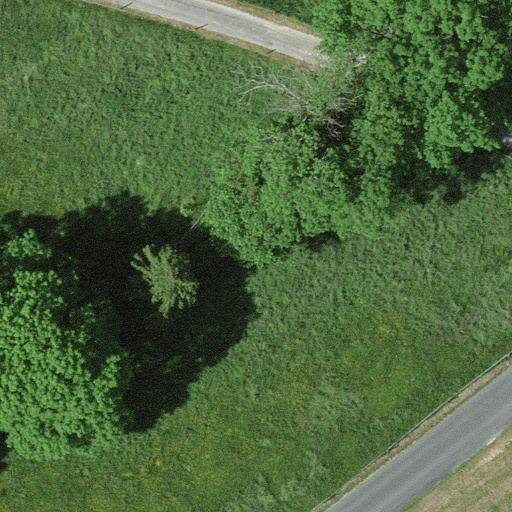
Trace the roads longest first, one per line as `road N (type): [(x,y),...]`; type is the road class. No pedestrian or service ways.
road 1 (track): [(511,137),(360,63),(142,0)]
road 2 (unclassified): [(511,393),(364,511)]
